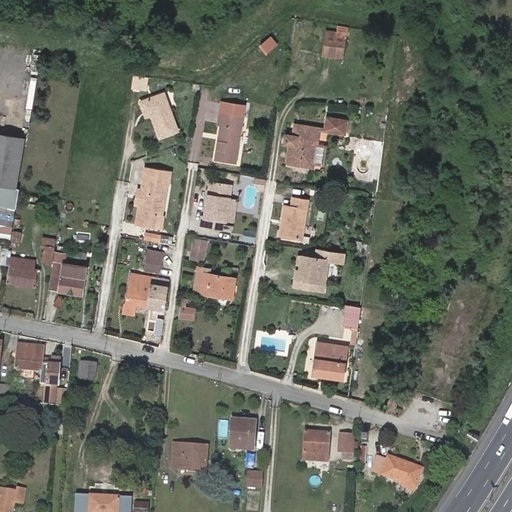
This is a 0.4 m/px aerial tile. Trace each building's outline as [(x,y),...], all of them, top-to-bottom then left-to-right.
[(327,28),(323,51),(343,54),(347,31),(327,28)] [(273,34),(260,44),(267,52),(280,43),(273,34)] [(133,75),(131,87),(147,89),(148,77),(133,75)] [(149,115),(157,139),(176,131),(161,93),(138,102),(144,117),(149,115)] [(223,118),(216,155),(237,158),(246,111),(221,106),(220,117),(223,118)] [(328,109),(328,117),(326,128),(345,131),(347,120),(347,113),(328,109)] [(297,123),(295,135),(298,135),(296,146),(294,146),(292,159),(306,161),(307,161),(307,157),(315,158),(317,146),(320,127),(297,123)] [(17,187),(14,187),(22,137),(0,133),(0,224),(12,226),(17,187)] [(298,135),(295,135),(289,134),(286,144),(294,146),(296,146),(298,135)] [(327,147),(317,146),(315,158),(324,160),(327,147)] [(161,215),(166,186),(168,186),(170,171),(142,167),(132,225),(161,230),(163,215),(161,215)] [(233,193),(235,180),(212,176),(205,212),(203,212),(202,220),(224,224),(226,215),(227,215),(233,193)] [(238,194),(233,193),(227,215),(234,217),(238,194)] [(38,197),(29,195),(27,202),(36,205),(38,197)] [(286,223),(284,223),(282,235),(304,238),(311,199),(296,196),(295,205),(294,205),(288,204),(285,216),(287,216),(286,223)] [(244,231),(243,241),(253,243),(254,232),(244,231)] [(194,234),(189,252),(205,256),(210,238),(194,234)] [(50,262),(54,237),(53,237),(41,235),(40,244),(44,244),(42,261),(50,262)] [(342,254),(315,249),(313,257),(300,255),(294,285),(320,290),(326,260),(340,262),(342,254)] [(54,251),(48,289),(82,295),(86,267),(63,264),(65,253),(54,251)] [(146,251),(143,269),(159,271),(159,267),(162,253),(146,251)] [(11,259),(8,284),(34,288),(37,270),(34,270),(36,258),(26,256),(26,261),(11,259)] [(198,267),(194,289),(231,296),(235,277),(236,272),(212,268),(213,263),(198,260),(198,267)] [(138,307),(146,308),(149,294),(143,294),(144,285),(150,286),(157,287),(158,278),(132,274),(126,305),(125,305),(123,314),(136,316),(138,307)] [(149,294),(146,308),(163,310),(168,279),(158,278),(157,287),(150,286),(149,294)] [(194,320),(197,300),(183,298),(180,317),(194,320)] [(341,329),(357,331),(358,321),(360,306),(348,304),(345,304),(341,329)] [(156,331),(146,329),(144,337),(154,339),(156,331)] [(14,370),(31,371),(35,372),(39,373),(40,363),(40,360),(42,347),(19,343),(14,370)] [(316,356),(314,375),(343,379),(345,361),(347,348),(317,343),(316,356)] [(57,365),(40,363),(39,373),(35,372),(35,382),(46,384),(46,390),(53,391),(54,385),(57,365)] [(96,365),(79,363),(78,379),(95,379),(96,365)] [(0,383),(0,396),(7,398),(9,384),(0,383)] [(56,386),(55,400),(65,401),(66,387),(56,386)] [(32,418),(35,406),(31,406),(16,403),(13,413),(32,418)] [(233,419),(230,448),(252,450),(255,421),(233,419)] [(301,461),(329,463),(331,434),(304,432),(301,461)] [(353,461),(355,437),(340,435),(339,454),(343,455),(343,461),(353,461)] [(184,452),(176,451),(175,468),(183,468),(204,470),(206,445),(184,444),(184,452)] [(377,456),(372,468),(382,472),(403,480),(401,485),(414,489),(422,466),(388,455),(386,459),(377,456)] [(247,468),(245,483),(261,484),(262,469),(247,468)] [(62,471),(60,488),(76,489),(77,472),(62,471)] [(16,490),(1,488),(0,490),(0,511),(14,511),(16,504),(24,506),(26,489),(17,487),(16,490)] [(126,511),(126,503),(79,499),(77,511),(126,511)]
